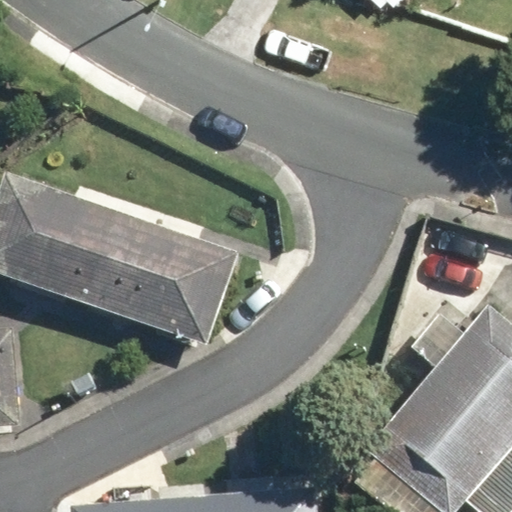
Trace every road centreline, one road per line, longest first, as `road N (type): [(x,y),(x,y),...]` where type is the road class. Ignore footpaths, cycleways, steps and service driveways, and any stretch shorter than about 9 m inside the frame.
road 1 (residential): [(369,145),(336,274),(286,337),(198,395),(51,462),(0,499)]
road 2 (residential): [(55,0),(145,54),(369,145)]
road 3 (residential): [(369,145),(511,186)]
